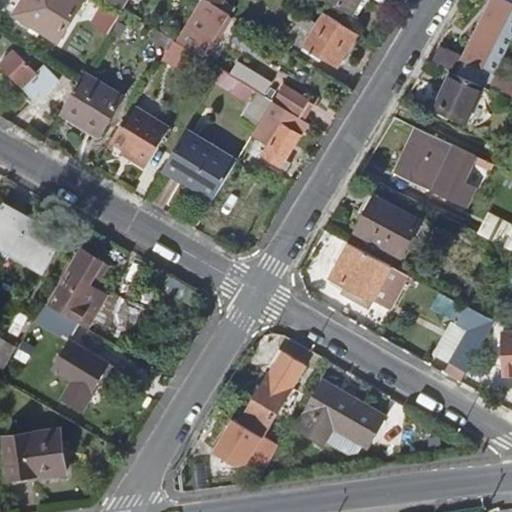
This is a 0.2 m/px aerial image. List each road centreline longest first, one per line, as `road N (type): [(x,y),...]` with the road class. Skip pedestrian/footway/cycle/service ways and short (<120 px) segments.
road 1 (residential): [(258,292),(438,0)]
road 2 (residential): [(258,292),(0,143)]
road 3 (residential): [(258,292),(511,442)]
road 4 (secondary): [(248,511),(511,477)]
road 5 (residential): [(137,511),(142,478),(258,292)]
